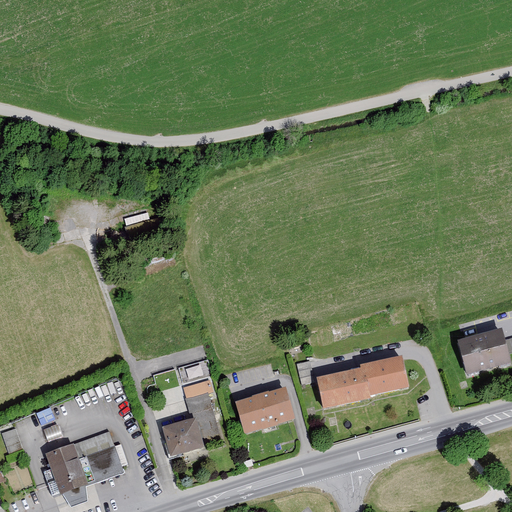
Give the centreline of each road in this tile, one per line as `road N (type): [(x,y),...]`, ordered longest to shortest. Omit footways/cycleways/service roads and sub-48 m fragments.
road 1 (primary): [(343,459),(169,511)]
road 2 (primary): [(511,412),(343,459)]
